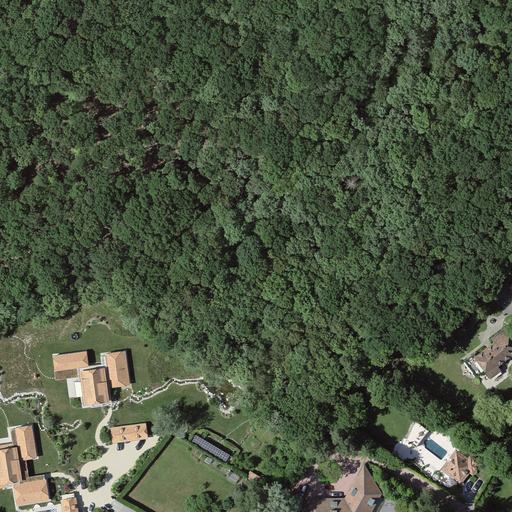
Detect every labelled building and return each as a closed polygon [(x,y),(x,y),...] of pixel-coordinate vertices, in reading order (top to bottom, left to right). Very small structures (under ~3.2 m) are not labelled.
[(494,344),(473,358),(489,381),(503,371),(497,364),(511,353),(511,339),(505,329),(491,339),(494,344)] [(88,352),(53,356),(55,370),(81,367),(85,403),(109,401),(108,388),(130,386),(126,350),(102,353),(104,367),(90,369),(88,352)] [(112,426),(115,442),(151,436),(148,420),(112,426)] [(37,459),(31,426),(13,429),(16,448),(0,450),(0,487),(11,486),(15,508),(49,502),(44,475),(29,478),(27,461),(37,459)] [(456,450),(441,469),(461,485),(470,473),(473,475),(481,465),(470,456),(467,459),(456,450)] [(306,500),(299,511),(367,511),(376,497),(362,465),(342,500),(306,500)] [(81,511),(81,496),(65,496),(65,511),(81,511)]
